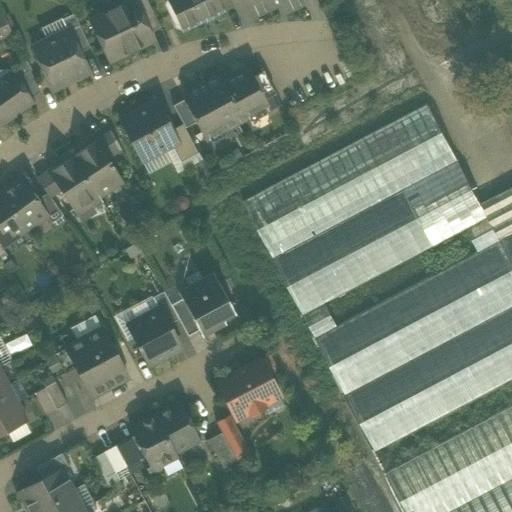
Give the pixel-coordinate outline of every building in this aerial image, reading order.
[(134,0),(133,1),(149,33),(160,28),(146,0),(134,0)] [(175,28),(182,30),(222,10),(218,1),(216,0),(166,0),(174,14),(171,21),(175,28)] [(243,0),(252,17),(279,4),(283,13),(303,4),(301,0),(243,0)] [(90,22),(109,61),(152,40),(149,33),(133,1),(129,3),(123,1),(117,4),(116,9),(90,22)] [(67,31),(78,53),(89,48),(73,14),(62,20),(67,31)] [(0,16),(0,38),(10,33),(1,16),(0,16)] [(40,28),(46,41),(67,31),(62,20),(61,18),(40,28)] [(33,52),(52,90),(88,72),(78,53),(67,31),(46,41),(48,45),(33,52)] [(48,45),(46,41),(31,48),(33,52),(48,45)] [(0,82),(11,75),(7,69),(0,69),(0,82)] [(15,80),(29,99),(39,92),(29,70),(15,80)] [(196,123),(205,140),(263,109),(265,103),(263,100),(252,79),(250,74),(244,73),(221,85),(220,82),(213,80),(187,94),(185,101),(196,123)] [(252,79),(263,100),(275,94),(263,73),(252,79)] [(0,121),(1,123),(31,102),(29,99),(15,80),(11,75),(0,82),(0,121)] [(118,120),(141,162),(172,146),(178,142),(171,130),(156,100),(118,120)] [(173,107),(182,124),(185,129),(196,123),(185,101),(173,107)] [(314,337),(499,240),(481,204),(427,102),(242,200),(314,337)] [(197,153),(185,129),(182,124),(171,130),(178,142),(172,146),(180,162),(197,153)] [(95,141),(107,158),(120,149),(110,131),(95,141)] [(80,144),(68,151),(98,196),(122,181),(107,158),(95,141),(83,149),(80,144)] [(201,160),(197,153),(180,162),(172,146),(141,162),(147,175),(171,163),(176,174),(201,160)] [(75,212),(98,196),(68,151),(57,159),(60,164),(48,172),(49,172),(60,189),(75,212)] [(36,180),(45,192),(48,197),(60,189),(49,172),(36,180)] [(22,180),(0,195),(0,197),(23,231),(37,221),(35,218),(44,211),(35,199),(22,180)] [(511,187),(481,204),(499,240),(511,232),(511,187)] [(60,213),(48,197),(45,192),(35,199),(44,211),(50,220),(60,213)] [(0,246),(0,247),(23,231),(0,197),(0,246)] [(511,511),(511,232),(499,240),(314,337),(376,453),(511,381),(511,404),(385,471),(407,511),(511,511)] [(198,331),(201,338),(219,329),(217,325),(235,316),(212,273),(202,279),(198,272),(184,279),(188,286),(177,292),(181,299),(198,331)] [(167,325),(178,319),(170,305),(163,292),(152,298),(157,308),(158,308),(167,325)] [(126,325),(157,308),(152,298),(150,296),(112,316),(126,341),(133,337),(126,325)] [(181,299),(170,305),(178,319),(187,337),(198,331),(181,299)] [(133,337),(149,366),(180,350),(167,325),(158,308),(157,308),(126,325),(133,337)] [(77,342),(101,328),(94,315),(69,328),(77,342)] [(75,368),(91,398),(128,378),(101,328),(77,342),(65,348),(64,348),(75,368)] [(0,366),(12,360),(0,337),(0,366)] [(52,351),(64,374),(75,368),(64,348),(65,348),(63,344),(52,351)] [(222,394),(234,415),(246,409),(246,410),(247,410),(249,414),(263,407),(261,403),(262,402),(261,401),(277,393),(259,360),(220,380),(226,392),(222,394)] [(18,379),(7,386),(16,403),(27,397),(18,379)] [(44,388),(56,409),(66,403),(55,382),(44,388)] [(0,389),(0,411),(16,403),(7,386),(0,389)] [(45,415),(56,409),(44,388),(34,394),(45,415)] [(26,421),(16,403),(0,411),(0,435),(6,432),(24,422),(26,421)] [(179,403),(155,416),(174,453),(198,441),(179,403)] [(176,457),(174,453),(155,416),(130,429),(134,436),(145,457),(146,460),(144,465),(147,471),(153,473),(159,470),(161,465),(176,457)] [(222,434),(233,455),(246,448),(228,416),(216,423),(222,434)] [(24,422),(6,432),(12,443),(30,433),(24,422)] [(207,441),(223,470),(237,462),(233,455),(222,434),(207,441)] [(116,448),(126,467),(145,457),(134,436),(115,446),(116,448)] [(115,472),(126,467),(116,448),(104,453),(115,472)] [(93,458),(104,478),(115,472),(104,453),(104,452),(93,458)] [(36,467),(42,479),(61,469),(68,466),(61,453),(36,467)] [(23,504),(27,511),(29,511),(72,489),(61,469),(42,479),(19,492),(24,502),(23,504)] [(72,489),(82,509),(93,503),(83,483),(72,489)] [(76,511),(82,509),(72,489),(29,511),(76,511)]
